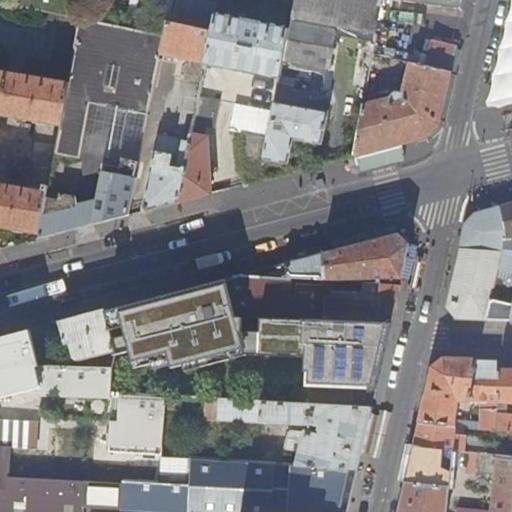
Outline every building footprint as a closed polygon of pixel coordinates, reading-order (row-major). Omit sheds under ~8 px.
[(84,0),(10,0),(10,4),(82,20),(84,5),(84,0)] [(170,0),(166,21),(169,22),(173,23),(178,0),(211,0),(219,1),(218,0),(170,0)] [(211,0),(178,0),(173,23),(213,31),(216,15),(219,1),(211,0)] [(290,29),(334,38),(376,46),(384,0),(295,0),(295,4),(290,29)] [(392,0),(462,9),(463,0),(392,0)] [(290,29),(216,15),(213,31),(206,64),(280,79),(284,61),(290,29)] [(90,104),(149,116),(162,54),(165,37),(81,20),(70,83),(62,126),(56,154),(79,159),(81,151),(90,104)] [(162,54),(206,64),(213,31),(173,23),(169,22),(165,37),(162,54)] [(511,26),(495,102),(511,98),(511,26)] [(284,61),(315,67),(327,70),(334,38),(290,29),(284,61)] [(390,98),(364,104),(355,157),(416,140),(427,138),(438,125),(456,47),(432,42),(427,67),(411,63),(393,89),(392,89),(390,88),(388,89),(387,90),(385,91),(385,93),(385,96),(387,97),(388,98),(390,98)] [(70,83),(0,71),(0,116),(62,126),(70,83)] [(280,82),(277,95),(305,102),(308,89),(280,82)] [(220,104),(199,99),(191,144),(179,203),(210,195),(207,140),(205,139),(208,128),(215,129),(220,104)] [(306,109),(276,103),(274,114),(264,160),(288,165),(293,140),(323,144),(329,113),(328,113),(329,107),(328,106),(328,105),(327,105),(310,101),(309,102),(307,102),(307,104),(306,109)] [(90,104),(81,151),(123,160),(139,164),(149,116),(90,104)] [(242,135),(246,185),(260,181),(264,160),(274,114),(235,107),(230,132),(242,135)] [(159,137),(143,212),(158,208),(179,203),(191,144),(159,137)] [(96,203),(92,226),(128,216),(139,164),(123,160),(121,169),(104,166),(96,203)] [(0,229),(41,235),(49,193),(50,187),(44,186),(43,192),(0,185),(0,229)] [(73,231),(78,207),(76,198),(49,193),(41,235),(40,239),(73,231)] [(96,203),(78,207),(73,231),(83,228),(92,226),(96,203)] [(504,239),(511,237),(511,204),(476,214),(465,226),(447,307),(457,319),(511,320),(511,303),(494,301),(504,239)] [(394,230),(332,246),(334,252),(400,235),(411,246),(408,257),(409,257),(412,244),(402,234),(400,235),(394,230)] [(411,246),(400,235),(334,252),(328,254),(323,255),(326,282),(327,282),(332,282),(335,283),(371,281),(403,280),(408,257),(411,246)] [(326,282),(323,255),(305,260),(285,265),(289,280),(326,282)] [(242,277),(289,280),(285,265),(268,270),(242,277)] [(381,297),(381,298),(381,302),(327,300),(327,296),(327,282),(326,282),(289,280),(242,277),(227,280),(237,318),(323,321),(387,323),(393,323),(396,309),(403,280),(371,281),(371,284),(370,284),(370,296),(381,297)] [(377,389),(393,323),(387,323),(323,321),(237,318),(227,280),(180,293),(106,313),(117,353),(116,358),(129,354),(134,372),(151,367),(169,362),(171,371),(183,368),(184,374),(247,360),(305,362),(305,377),(307,377),(307,389),(369,389),(377,389)] [(371,284),(371,281),(335,283),(332,282),(332,297),(381,298),(381,297),(370,296),(370,284),(371,284)] [(81,362),(117,353),(106,313),(61,325),(66,346),(70,345),(73,358),(81,362)] [(43,396),(89,397),(112,398),(112,395),(112,369),(110,369),(40,367),(32,332),(0,340),(0,399),(41,389),(43,396)] [(462,360),(446,359),(434,369),(428,394),(421,424),(456,428),(500,433),(501,370),(499,370),(499,362),(462,360)] [(511,370),(501,370),(500,433),(511,434),(511,370)] [(112,398),(89,397),(88,420),(109,422),(107,451),(108,452),(162,455),(163,455),(168,398),(112,395),(112,398)] [(208,419),(208,400),(204,400),(168,398),(163,455),(162,455),(163,457),(192,459),(246,462),(298,466),(301,453),(286,451),(288,442),(290,434),(292,431),(306,433),(309,431),(320,433),(321,426),(312,424),(312,425),(208,419)] [(301,453),(298,466),(297,466),(359,470),(365,442),(373,409),(368,409),(314,406),(279,404),(253,402),(208,400),(208,419),(312,425),(312,424),(321,426),(320,433),(309,431),(306,433),(292,431),(290,434),(288,442),(286,451),(301,453)] [(33,447),(34,421),(0,419),(0,446),(15,447),(15,448),(32,449),(33,447)] [(49,422),(34,421),(33,447),(48,448),(49,422)] [(455,442),(456,428),(421,424),(418,434),(415,446),(501,456),(502,446),(489,444),(486,450),(480,449),(481,445),(455,442)] [(0,511),(9,511),(12,476),(15,448),(15,447),(0,446),(0,511)] [(511,511),(511,457),(501,456),(415,446),(408,479),(400,511),(447,511),(453,463),(469,464),(468,472),(499,475),(494,511),(475,511),(459,510),(459,511),(511,511)] [(108,452),(106,481),(125,482),(190,486),(192,459),(163,457),(162,455),(108,452)] [(190,486),(189,511),(348,511),(354,492),(359,470),(297,466),(298,466),(246,462),(192,459),(190,486)] [(12,476),(9,511),(85,511),(85,508),(124,510),(125,482),(106,481),(12,476)] [(168,511),(189,511),(190,486),(125,482),(124,510),(168,511)]
